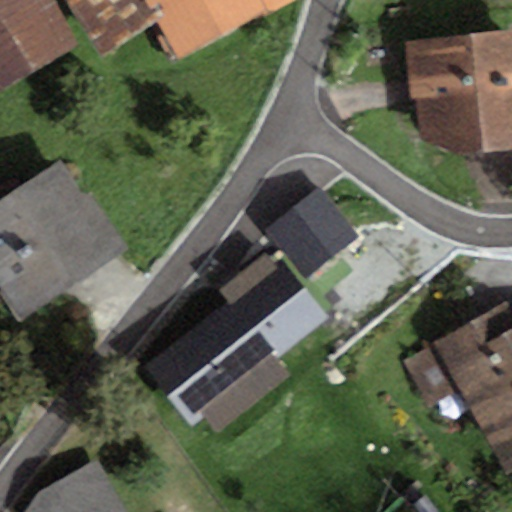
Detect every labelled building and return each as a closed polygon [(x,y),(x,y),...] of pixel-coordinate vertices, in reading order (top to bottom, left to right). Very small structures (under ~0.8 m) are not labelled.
[(0,0),(0,90),(78,51),(52,0),(0,0)] [(66,0),(106,60),(156,22),(144,0),(66,0)] [(144,0),(156,22),(177,61),(291,0),(144,0)] [(511,33),(405,42),(409,99),(419,99),(421,140),(458,153),(511,149),(511,33)] [(124,255),(61,161),(0,201),(0,287),(23,322),(124,255)] [(318,187),(266,229),(305,278),(357,236),(318,187)] [(279,358),(329,320),(288,267),(278,275),(263,256),(220,289),(231,303),(144,369),(189,427),(203,416),(217,433),(293,375),(279,358)] [(511,319),(503,303),(433,342),(459,388),(509,477),(511,474),(511,319)] [(427,405),(459,388),(433,342),(401,360),(427,405)] [(126,511),(98,460),(37,494),(27,511),(126,511)]
